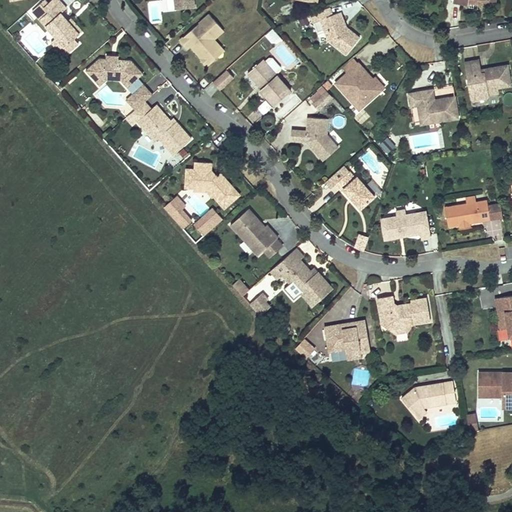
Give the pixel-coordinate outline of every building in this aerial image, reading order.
[(62,48),(77,35),(65,22),(58,14),(64,9),(55,0),(50,0),(41,8),(46,13),(37,20),(53,39),(62,48)] [(152,22),(162,20),(160,12),(167,11),(165,0),(157,0),(147,2),(152,22)] [(172,0),(173,12),(192,10),(191,0),(172,0)] [(347,35),(338,28),(333,15),(329,17),(325,18),(323,10),(306,16),(309,24),(317,21),(325,42),(342,56),(356,40),(349,34),(347,35)] [(343,29),(337,13),(333,15),(338,28),(347,35),(349,34),(343,29)] [(219,31),(207,17),(177,43),(184,51),(189,46),(191,49),(189,50),(206,69),(215,60),(211,55),(218,50),(212,43),(211,38),(219,31)] [(77,35),(79,32),(68,19),(65,22),(77,35)] [(273,28),(266,34),(273,44),(280,38),(273,28)] [(219,31),(211,38),(212,43),(221,34),(219,31)] [(62,48),(53,39),(48,43),(57,52),(62,48)] [(222,54),(218,50),(211,55),(215,60),(222,54)] [(114,62),(102,61),(95,61),(81,73),(91,85),(100,77),(103,80),(114,80),(116,83),(128,96),(125,99),(129,104),(125,107),(130,112),(148,97),(134,81),(138,76),(126,63),(114,62)] [(267,62),(263,65),(274,78),(278,74),(278,71),(271,62),(267,62)] [(476,62),(461,64),(467,101),(470,103),(483,101),(485,98),(485,97),(484,92),(494,91),(508,88),(504,67),(485,70),(485,73),(479,74),(478,75),(477,71),(476,62)] [(272,109),(289,94),(274,78),(263,65),(261,63),(245,76),(256,88),(257,87),(261,90),(259,92),(258,93),(272,109)] [(367,79),(363,74),(365,72),(357,63),(333,84),(357,110),(380,90),(371,79),(367,79)] [(217,91),(231,79),(224,71),(210,83),(217,91)] [(103,80),(100,77),(91,85),(95,89),(102,82),(116,83),(114,80),(103,80)] [(373,77),(371,79),(380,90),(383,88),(373,77)] [(436,101),(434,91),(410,95),(413,108),(420,107),(422,121),(439,118),(440,123),(455,120),(451,99),(436,101)] [(320,96),(311,104),(316,110),(326,102),(320,96)] [(129,104),(125,99),(121,102),(125,107),(129,104)] [(154,110),(135,126),(153,147),(156,144),(171,161),(190,144),(174,127),(171,130),(154,110)] [(324,138),(325,122),(305,121),(304,134),(290,134),(289,144),(304,145),(309,145),(311,148),(309,150),(315,158),(323,151),(328,157),(335,151),(324,138)] [(394,146),(386,138),(379,144),(386,153),(394,146)] [(323,151),(315,158),(321,164),(328,157),(323,151)] [(211,178),(206,173),(206,165),(190,164),(190,172),(182,172),(181,190),(189,191),(190,187),(203,188),(210,196),(208,198),(219,210),(234,197),(220,180),(218,182),(213,177),(211,178)] [(358,212),(372,199),(354,179),(352,181),(346,174),(332,187),(339,194),(341,193),(347,200),(349,198),(351,201),(350,203),(358,212)] [(203,188),(190,187),(189,191),(189,193),(203,194),(207,199),(208,198),(210,196),(203,188)] [(183,207),(186,204),(177,193),(163,206),(182,228),(193,219),(183,207)] [(501,223),(498,208),(486,210),(485,205),(474,207),(465,208),(444,212),(447,232),(458,230),(468,229),(488,225),(501,223)] [(192,223),(203,235),(223,218),(212,206),(192,223)] [(258,225),(244,210),(226,226),(240,242),(245,237),(250,243),(249,252),(254,257),(260,252),(266,258),(270,254),(264,247),(272,240),(273,239),(262,227),(260,228),(259,230),(256,227),(258,225)] [(379,224),(382,245),(395,243),(398,240),(417,236),(418,239),(418,242),(427,240),(423,217),(404,220),(394,221),(379,224)] [(240,242),(249,252),(250,243),(245,237),(240,242)] [(272,240),(264,247),(270,254),(278,247),(272,240)] [(299,257),(293,250),(286,255),(293,263),(295,261),(299,257)] [(307,274),(295,261),(293,263),(286,255),(266,272),(274,281),(279,276),(287,285),(293,286),(311,306),(328,291),(313,274),(310,277),(307,274)] [(231,283),(242,295),(249,288),(239,276),(231,283)] [(249,299),(256,313),(271,306),(264,292),(249,299)] [(510,297),(492,300),(494,315),(502,313),(504,330),(506,340),(511,338),(511,302),(511,303),(510,297)] [(423,300),(407,303),(408,306),(400,307),(401,314),(396,314),(395,316),(391,313),(390,309),(388,298),(373,300),(377,325),(385,324),(390,327),(387,332),(392,335),(403,334),(408,327),(427,323),(423,300)] [(400,307),(390,309),(391,313),(395,316),(396,314),(401,314),(400,307)] [(502,313),(494,315),(497,332),(504,330),(502,313)] [(352,329),(345,330),(344,325),(321,329),(325,353),(341,351),(341,354),(355,351),(356,354),(365,353),(360,322),(351,324),(352,329)] [(390,327),(385,324),(377,325),(387,332),(390,327)] [(355,351),(341,354),(342,361),(356,359),(356,354),(355,351)] [(511,380),(500,380),(500,374),(476,374),(476,398),(500,398),(500,403),(511,402),(511,380)] [(450,387),(418,393),(418,394),(415,395),(415,393),(413,393),(400,405),(413,421),(422,413),(454,407),(450,387)] [(426,417),(422,413),(413,421),(416,425),(426,417)] [(470,421),(462,422),(464,433),(472,432),(470,421)]
